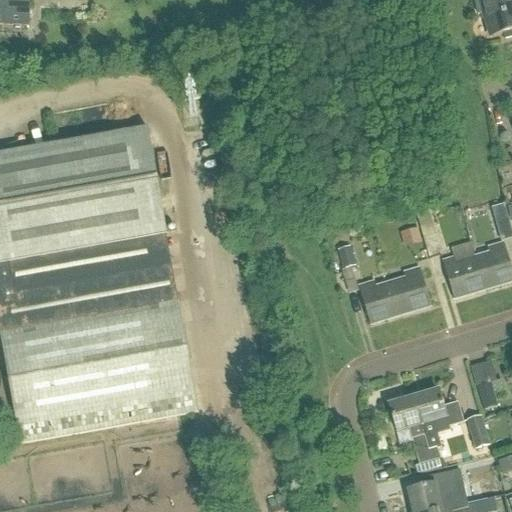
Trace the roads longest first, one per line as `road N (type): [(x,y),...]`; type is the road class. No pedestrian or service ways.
road 1 (unknown): [(0,122),(104,90),(143,97),(177,155),(201,327)]
road 2 (residential): [(369,511),(347,394),(364,374),(511,330)]
